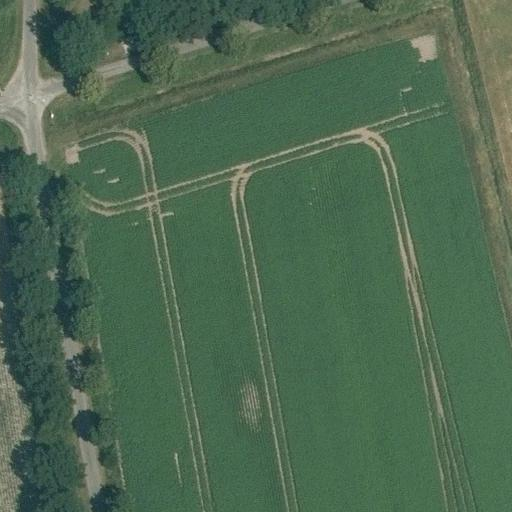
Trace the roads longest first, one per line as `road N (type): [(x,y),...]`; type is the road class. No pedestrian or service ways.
road 1 (unclassified): [(16,85),(88,511)]
road 2 (unclassified): [(16,85),(299,0)]
